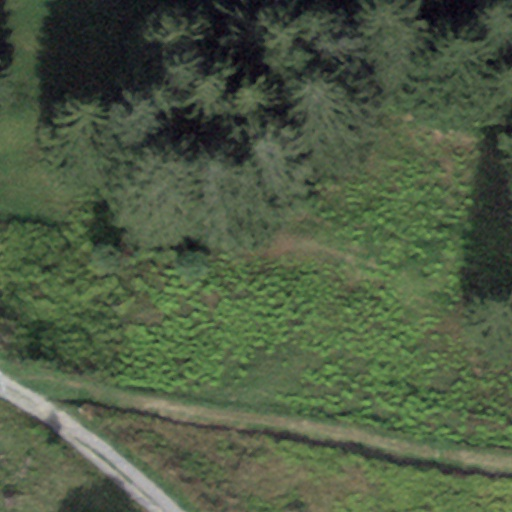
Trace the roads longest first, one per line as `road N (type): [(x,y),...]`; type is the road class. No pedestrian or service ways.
road 1 (track): [(3,380),(433,458),(511,465)]
road 2 (track): [(0,379),(166,511)]
